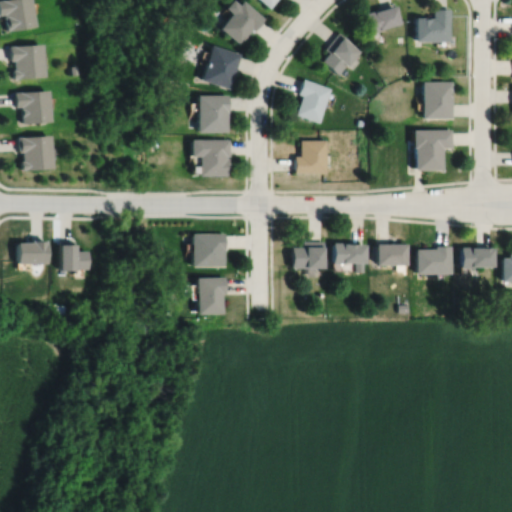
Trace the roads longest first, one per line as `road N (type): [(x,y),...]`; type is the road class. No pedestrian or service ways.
road 1 (residential): [(377,202),(0,201)]
road 2 (residential): [(320,0),(281,44),(260,85),(258,309)]
road 3 (residential): [(480,0),(481,213)]
road 4 (residential): [(511,190),(377,202)]
road 5 (residential): [(377,202),(511,213)]
